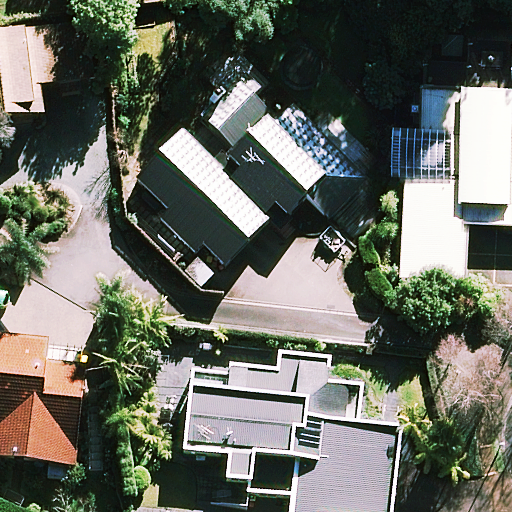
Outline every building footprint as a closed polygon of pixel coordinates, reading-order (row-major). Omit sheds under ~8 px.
[(39,86),(56,84),(57,97),(85,94),(83,81),(91,80),(85,23),(0,31),(0,155),(1,155),(0,146),(0,125),(43,122),(39,86)] [(222,266),(265,223),(277,235),(291,221),(285,216),(304,197),(327,221),(381,167),(333,119),(318,134),(288,104),(277,115),(257,96),(263,90),(240,67),(218,89),(230,101),(217,113),(209,106),(197,118),(204,125),(192,138),(185,131),(136,180),(166,210),(159,217),(196,253),(202,246),(222,266)] [(511,82),(430,78),(428,127),(400,126),(397,169),(406,170),(400,281),(463,284),(466,216),(511,218),(511,82)] [(0,456),(73,465),(86,352),(46,347),(46,341),(7,337),(10,304),(0,303),(0,456)] [(151,414),(188,417),(185,449),(228,453),(226,476),(226,485),(195,483),(193,511),(390,511),(398,428),(358,425),(361,387),(328,384),(331,350),(159,334),(151,414)]
